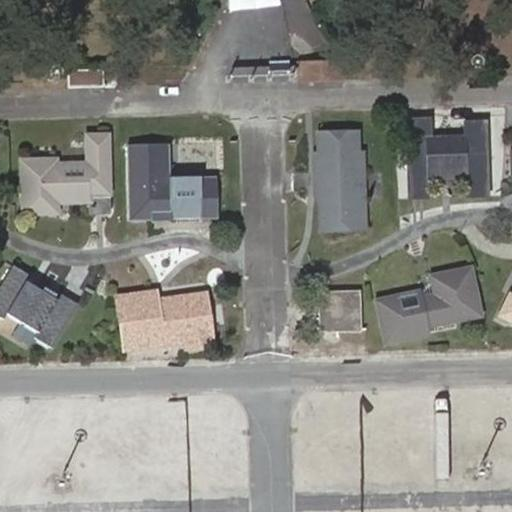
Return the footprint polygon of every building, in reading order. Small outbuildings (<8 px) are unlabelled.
[(298,61),(299,82),(344,81),(344,60),(298,61)] [(291,73),(292,64),(227,66),(227,76),(291,73)] [(511,118),(504,119),(502,161),(511,161),(511,118)] [(409,198),(430,197),(430,182),(432,182),(466,181),(467,198),(490,197),(488,120),(465,120),(465,136),(431,137),(431,119),(408,120),(409,198)] [(166,132),(123,130),(120,222),(163,223),(165,187),(178,175),(213,176),(215,133),(202,133),(203,129),(166,128),(166,132)] [(360,131),(316,132),(317,152),(312,152),(313,197),(318,202),(318,231),(367,230),(365,151),(361,151),(360,131)] [(20,158),(21,215),(61,214),(61,204),(91,204),(94,197),(113,197),(113,133),(85,133),(86,161),(61,161),(61,157),(20,158)] [(504,313),(511,311),(511,251),(491,256),(504,313)] [(430,329),(485,317),(474,265),(428,275),(432,293),(422,295),(421,288),(374,299),(384,345),(432,335),(430,329)] [(33,328),(34,327),(54,332),(55,329),(70,333),(80,300),(61,295),(62,291),(50,288),(50,286),(25,279),(25,280),(9,276),(8,279),(0,276),(0,316),(16,322),(17,324),(18,326),(19,327),(21,329),(23,330),(25,330),(27,330),(29,330),(31,329),(33,328)] [(114,289),(123,353),(183,344),(183,350),(215,346),(207,285),(184,288),(180,295),(175,296),(168,290),(159,292),(159,288),(140,291),(139,285),(114,289)] [(317,294),(317,320),(334,320),(334,331),(355,331),(355,294),(317,294)] [(334,320),(317,320),(318,331),(334,331),(334,320)] [(491,472),(511,474),(511,448),(493,446),(491,472)]
